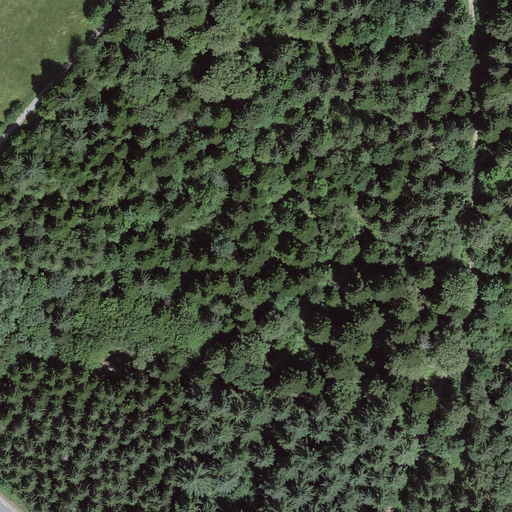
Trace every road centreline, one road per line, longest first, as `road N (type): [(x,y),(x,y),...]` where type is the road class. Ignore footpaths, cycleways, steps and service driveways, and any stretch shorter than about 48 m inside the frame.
road 1 (track): [(428,408),(330,386),(229,385),(0,343)]
road 2 (track): [(428,408),(468,303),(478,173),(472,0)]
road 3 (track): [(0,143),(127,0)]
